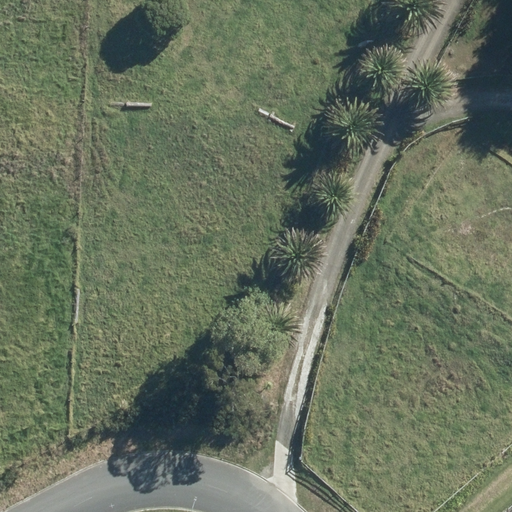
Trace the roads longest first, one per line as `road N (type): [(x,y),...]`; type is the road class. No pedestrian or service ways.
road 1 (track): [(261,507),(439,0)]
road 2 (residential): [(52,511),(117,479),(184,473),(269,511)]
